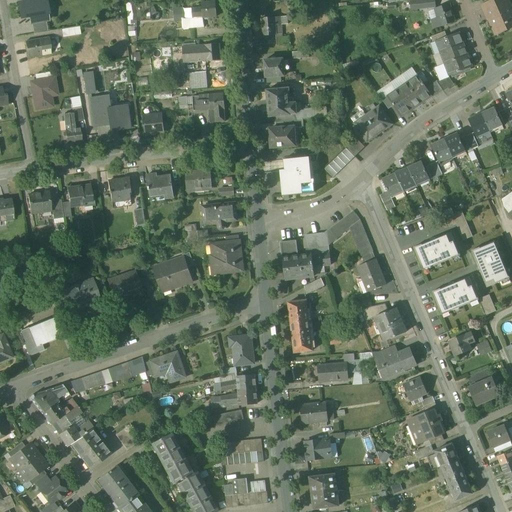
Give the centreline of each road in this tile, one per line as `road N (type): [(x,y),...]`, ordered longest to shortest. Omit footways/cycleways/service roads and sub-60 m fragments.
road 1 (residential): [(9,389),(265,301)]
road 2 (residential): [(362,184),(466,429)]
road 3 (residential): [(253,140),(35,165)]
road 4 (residential): [(265,301),(291,511)]
road 5 (residential): [(362,184),(430,118),(495,79)]
road 6 (residential): [(4,0),(35,165)]
road 7 (residential): [(9,389),(105,511)]
road 8 (residential): [(239,0),(253,140)]
